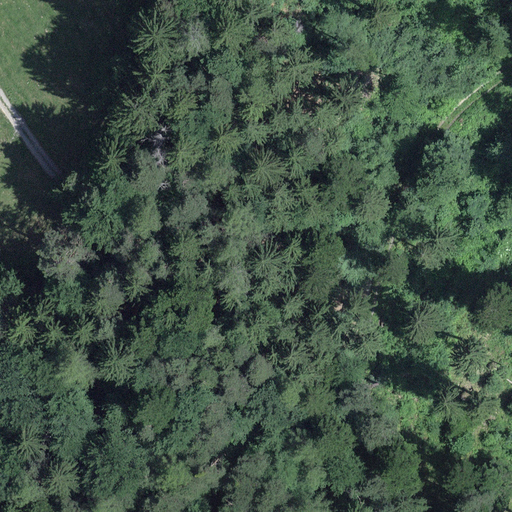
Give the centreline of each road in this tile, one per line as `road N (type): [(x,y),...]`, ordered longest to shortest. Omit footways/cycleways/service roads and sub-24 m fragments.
road 1 (track): [(334,511),(372,296),(395,225),(421,164),(460,116),(511,75)]
road 2 (track): [(0,101),(68,190),(129,225),(135,241),(122,264),(100,274),(0,301)]
